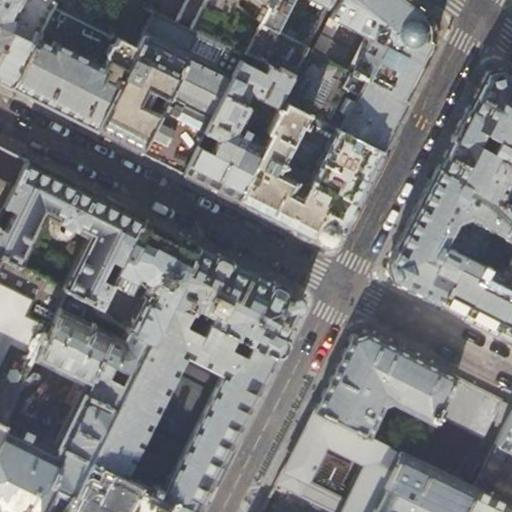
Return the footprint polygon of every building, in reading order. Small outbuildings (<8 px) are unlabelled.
[(51,4),(43,0),(0,0),(0,82),(10,87),(34,38),(50,6),(51,4)] [(124,0),(52,0),(51,4),(50,6),(132,48),(116,79),(103,72),(105,68),(50,40),(48,44),(34,38),(10,87),(48,106),(115,140),(137,151),(156,112),(165,96),(195,34),(124,0)] [(124,0),(195,34),(239,56),(243,50),(267,0),(124,0)] [(267,0),(243,50),(253,55),(291,75),(329,0),(267,0)] [(347,71),(405,101),(412,87),(430,51),(439,33),(436,18),(412,0),(335,0),(326,17),(364,36),(347,71)] [(238,59),(239,56),(195,34),(165,96),(156,112),(137,151),(161,163),(180,173),(226,82),(238,59)] [(392,126),(405,101),(347,71),(309,51),(284,101),(379,151),(392,126)] [(249,64),(238,59),(226,82),(250,94),(276,106),(277,105),(279,106),(279,105),(278,105),(277,103),(277,101),(291,75),(253,55),(249,64)] [(511,78),(499,68),(483,71),(458,120),(435,167),(496,204),(499,198),(497,197),(502,185),(499,183),(506,169),(507,171),(510,174),(511,174),(511,78)] [(250,94),(226,82),(180,173),(205,186),(234,200),(268,131),(265,129),(265,128),(252,122),(247,130),(242,127),(239,132),(235,130),(247,108),(246,105),(245,104),(250,94)] [(282,100),(279,105),(279,106),(277,105),(276,106),(265,128),(265,129),(268,131),(234,200),(293,230),(320,243),(334,239),(341,226),(365,179),(379,151),(284,101),(282,100)] [(0,148),(0,205),(22,160),(0,148)] [(23,158),(22,160),(0,205),(6,208),(0,218),(0,254),(67,289),(86,299),(97,305),(108,282),(141,217),(85,189),(23,158)] [(511,213),(496,204),(435,167),(408,220),(387,262),(385,265),(390,279),(474,322),(511,341),(511,338),(511,213)] [(311,262),(316,253),(243,212),(238,221),(311,262)] [(164,229),(141,217),(108,282),(128,292),(135,278),(139,276),(149,282),(144,294),(142,294),(125,328),(147,339),(166,302),(195,245),(164,229)] [(195,245),(166,302),(184,311),(189,302),(197,301),(212,309),(215,317),(211,325),(274,356),(289,327),(299,309),(294,295),(242,269),(195,245)] [(0,425),(33,359),(67,289),(0,254),(0,425)] [(86,299),(67,289),(33,359),(85,384),(117,400),(147,339),(125,328),(123,327),(118,338),(78,316),(86,299)] [(211,325),(184,311),(166,302),(147,339),(117,400),(60,511),(194,511),(195,511),(220,463),(253,399),(274,356),(211,325)] [(380,404),(389,401),(430,422),(434,414),(482,438),(501,400),(437,367),(364,330),(349,335),(333,366),(312,409),(397,452),(397,450),(400,452),(408,436),(373,418),(380,404)] [(0,511),(60,511),(117,400),(85,384),(81,391),(80,390),(53,443),(55,444),(51,452),(27,441),(31,434),(21,429),(18,436),(0,426),(0,511)] [(511,511),(511,406),(473,487),(460,511),(511,511)] [(397,452),(312,409),(278,474),(273,484),(327,511),(366,511),(370,506),(380,486),(397,452)] [(397,450),(397,452),(380,486),(389,490),(378,511),(370,506),(366,511),(453,511),(454,510),(458,511),(460,511),(473,487),(400,452),(397,450)]
